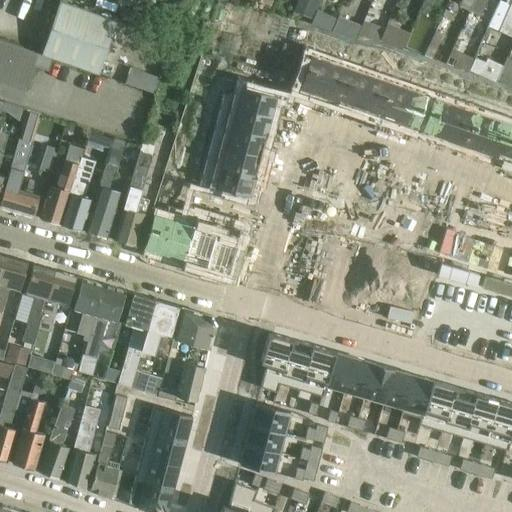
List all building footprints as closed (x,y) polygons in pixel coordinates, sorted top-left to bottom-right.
[(474,0),(462,0),(459,8),(469,12),(470,9),(474,0)] [(474,0),(470,9),(481,14),(487,0),(474,0)] [(511,0),(506,0),(494,29),(511,38),(511,0)] [(100,74),(118,21),(62,1),(43,54),(54,58),(100,74)] [(314,20),(317,12),(298,4),(294,12),(314,20)] [(204,56),(233,65),(240,42),(236,41),(244,15),(219,8),(204,56)] [(332,34),(338,21),(317,12),(314,20),(312,25),(332,34)] [(357,42),(359,36),(362,28),(338,20),(338,21),(332,34),(357,42)] [(380,43),(381,41),(385,29),(364,22),(362,28),(359,36),(380,43)] [(402,50),(408,35),(387,25),(385,29),(381,41),(402,50)] [(328,33),(325,41),(336,45),(339,37),(328,33)] [(43,54),(0,39),(0,82),(28,92),(36,67),(49,72),(54,58),(43,54)] [(347,40),(344,48),(356,51),(358,44),(347,40)] [(358,44),(356,51),(367,55),(370,48),(358,44)] [(388,45),(386,53),(397,57),(399,49),(388,45)] [(399,49),(397,57),(408,61),(411,53),(399,49)] [(310,54),(299,88),(319,95),(331,61),(310,54)] [(507,86),(511,75),(511,59),(507,57),(503,67),(495,82),(503,85),(507,86)] [(495,82),(503,67),(486,59),(484,63),(473,58),(467,70),(495,82)] [(331,61),(319,95),(338,101),(350,68),(331,61)] [(425,65),(422,72),(433,76),(436,68),(425,65)] [(229,86),(232,71),(210,67),(207,81),(229,86)] [(157,94),(162,79),(132,68),(126,84),(157,94)] [(350,68),(338,101),(358,108),(369,75),(350,68)] [(436,68),(433,76),(445,80),(447,72),(436,68)] [(369,75),(358,108),(377,115),(388,81),(369,75)] [(455,75),(453,83),(464,87),(467,79),(455,75)] [(388,81),(377,115),(396,121),(408,88),(388,81)] [(190,84),(187,96),(195,98),(198,87),(190,84)] [(243,87),(237,109),(271,118),(277,96),(243,87)] [(490,87),(488,95),(499,99),(502,91),(490,87)] [(408,88),(396,121),(417,128),(429,95),(408,88)] [(511,94),(502,91),(499,99),(510,103),(511,98),(511,94)] [(187,96),(183,107),(191,110),(195,98),(187,96)] [(434,97),(422,130),(443,137),(454,104),(434,97)] [(454,104),(443,137),(462,144),(474,111),(454,104)] [(237,109),(232,130),(266,139),(271,118),(237,109)] [(18,190),(40,114),(28,110),(0,207),(33,216),(42,185),(29,181),(26,192),(18,190)] [(474,111),(462,144),(481,151),(493,117),(474,111)] [(493,117),(481,151),(501,157),(511,124),(493,117)] [(511,124),(501,157),(511,161),(511,124)] [(232,130),(226,151),(260,160),(266,139),(232,130)] [(182,131),(180,139),(191,142),(194,135),(182,131)] [(0,166),(9,135),(0,132),(0,193),(5,177),(0,175),(0,166)] [(111,143),(89,136),(86,144),(109,151),(111,143)] [(180,139),(178,146),(189,150),(191,142),(180,139)] [(118,141),(115,149),(134,154),(136,146),(118,141)] [(61,225),(80,158),(82,151),(68,147),(56,187),(50,186),(40,219),(61,225)] [(226,151),(221,172),(255,181),(260,160),(226,151)] [(151,158),(139,155),(115,240),(136,247),(149,201),(140,198),(151,158)] [(337,155),(304,170),(316,195),(356,176),(350,162),(342,166),(337,155)] [(95,162),(80,158),(61,225),(83,231),(92,199),(84,197),(95,162)] [(174,159),(171,167),(183,170),(185,163),(174,159)] [(117,167),(106,164),(86,232),(108,238),(121,192),(111,189),(117,167)] [(221,172),(215,194),(249,203),(255,181),(221,172)] [(172,189),(170,197),(182,200),(184,192),(172,189)] [(184,192),(182,200),(193,203),(195,195),(184,192)] [(203,197),(201,206),(212,209),(214,200),(203,197)] [(325,242),(331,218),(319,215),(321,203),(294,197),(280,261),(317,269),(323,242),(325,242)] [(404,197),(393,237),(414,242),(424,203),(404,197)] [(214,200),(212,209),(222,211),(224,203),(214,200)] [(224,203),(222,211),(233,214),(235,206),(224,203)] [(235,206),(233,214),(243,217),(245,208),(235,206)] [(448,213),(446,227),(468,230),(470,216),(448,213)] [(155,215),(145,249),(165,255),(175,221),(155,215)] [(195,227),(185,260),(207,267),(220,222),(198,216),(195,227)] [(175,221),(165,255),(185,260),(195,227),(175,221)] [(220,222),(207,267),(225,272),(230,269),(242,229),(220,222)] [(424,259),(446,265),(449,255),(427,248),(424,259)] [(403,263),(418,269),(423,255),(407,250),(403,263)] [(28,263),(7,257),(0,281),(0,316),(1,313),(3,314),(10,288),(21,291),(28,263)] [(496,258),(492,269),(506,274),(510,263),(496,258)] [(468,261),(466,269),(485,273),(486,264),(468,261)] [(39,328),(55,271),(34,265),(26,292),(36,295),(22,341),(34,345),(39,328)] [(76,277),(55,271),(39,328),(51,332),(54,321),(59,302),(68,305),(76,277)] [(435,315),(274,271),(267,297),(427,341),(435,315)] [(464,276),(462,289),(502,296),(504,283),(464,276)] [(95,321),(105,286),(83,279),(74,310),(83,313),(81,321),(77,336),(90,339),(95,321)] [(451,305),(456,291),(439,284),(434,298),(451,305)] [(126,292),(105,286),(95,321),(90,339),(85,356),(96,359),(107,321),(107,319),(113,321),(117,322),(118,321),(126,292)] [(150,321),(156,301),(134,294),(126,321),(125,324),(135,327),(118,384),(131,388),(141,356),(150,321)] [(179,307),(156,301),(150,321),(141,356),(146,357),(147,353),(155,355),(160,335),(171,338),(179,307)] [(179,321),(169,359),(175,361),(179,342),(194,346),(189,364),(205,368),(216,325),(216,324),(212,317),(182,308),(179,321)] [(263,336),(256,361),(264,364),(258,389),(272,393),(274,383),(287,338),(279,336),(269,333),(263,336)] [(287,338),(274,383),(296,389),(300,374),(309,345),(302,343),(287,338)] [(300,374),(296,389),(317,395),(320,384),(330,351),(309,345),(300,374)] [(330,351),(320,384),(341,391),(351,357),(330,351)] [(55,362),(32,355),(27,370),(51,376),(55,362)] [(351,357),(341,391),(362,397),(372,363),(351,357)] [(196,402),(205,368),(189,364),(175,361),(169,359),(165,373),(182,377),(177,394),(161,389),(158,397),(175,402),(177,397),(196,402)] [(372,363),(362,397),(383,403),(392,369),(372,363)] [(10,429),(27,370),(14,366),(0,414),(0,459),(8,462),(17,431),(10,429)] [(392,369),(383,403),(403,409),(413,375),(392,369)] [(413,375),(403,409),(424,415),(434,381),(413,375)] [(424,415),(421,426),(442,432),(455,387),(434,381),(424,415)] [(455,387),(442,432),(464,438),(477,394),(465,391),(462,389),(455,387)] [(38,394),(33,393),(13,463),(35,469),(45,434),(35,431),(44,402),(36,400),(38,394)] [(477,394),(464,438),(485,445),(498,400),(477,394)] [(511,403),(498,400),(485,445),(507,451),(510,440),(511,433),(511,403)] [(69,402),(64,401),(38,472),(58,479),(70,448),(62,445),(74,410),(67,407),(69,402)] [(308,401),(304,413),(312,415),(315,403),(308,401)] [(254,402),(249,423),(283,432),(288,411),(254,402)] [(121,405),(118,417),(125,419),(129,407),(121,405)] [(153,405),(147,430),(186,440),(192,415),(153,405)] [(85,407),(65,482),(86,489),(95,455),(89,453),(100,411),(94,409),(85,407)] [(328,409),(325,421),(333,423),(336,411),(328,409)] [(349,415),(346,427),(353,429),(356,417),(349,415)] [(118,417),(114,428),(122,430),(125,419),(118,417)] [(356,417),(353,429),(361,431),(364,419),(356,417)] [(249,423),(243,443),(277,452),(283,432),(249,423)] [(309,427),(306,438),(313,440),(316,429),(309,427)] [(390,427),(387,439),(395,441),(398,429),(390,427)] [(398,429),(395,441),(402,443),(405,431),(398,429)] [(147,430),(140,454),(179,464),(180,460),(182,453),(184,445),(186,440),(147,430)] [(116,435),(107,433),(92,491),(103,495),(103,494),(111,496),(118,470),(108,466),(116,435)] [(321,434),(319,441),(331,444),(333,437),(321,434)] [(131,451),(134,439),(121,436),(118,448),(131,451)] [(319,441),(317,448),(329,451),(331,444),(319,441)] [(243,443),(238,464),(272,473),(277,452),(243,443)] [(303,446),(300,458),(308,460),(311,448),(303,446)] [(423,447),(419,458),(427,461),(430,449),(423,447)] [(317,448),(315,456),(327,459),(329,451),(317,448)] [(430,449),(427,461),(434,463),(437,451),(430,449)] [(437,451),(434,463),(441,465),(445,453),(437,451)] [(445,453),(441,465),(449,467),(452,455),(445,453)] [(136,471),(134,478),(173,488),(179,464),(140,454),(136,471)] [(315,456),(314,463),(325,466),(327,459),(315,456)] [(466,459),(462,471),(470,473),(473,462),(466,459)] [(473,462),(470,473),(477,475),(480,464),(473,462)] [(314,463),(312,470),(323,474),(325,466),(314,463)] [(480,464),(477,475),(484,477),(488,466),(480,464)] [(488,466),(484,477),(492,479),(495,468),(488,466)] [(298,467),(295,479),(303,481),(306,469),(298,467)] [(125,468),(123,475),(134,478),(136,471),(125,468)] [(312,470),(310,478),(321,481),(323,474),(312,470)] [(123,475),(121,483),(132,486),(134,478),(123,475)] [(256,475),(253,487),(261,489),(264,477),(256,475)] [(264,477),(261,489),(269,491),(272,479),(264,477)] [(132,486),(127,504),(147,511),(166,511),(168,506),(170,499),(173,488),(134,478),(132,486)] [(272,479),(269,491),(276,493),(279,481),(272,479)] [(219,504),(216,511),(243,511),(249,498),(253,487),(233,482),(226,507),(219,504)] [(434,500),(439,488),(426,483),(421,496),(434,500)] [(290,487),(286,498),(293,501),(298,490),(290,487)] [(298,490),(293,501),(301,504),(305,492),(298,490)] [(325,492),(321,504),(329,506),(333,495),(325,492)] [(333,495),(329,506),(336,509),(340,498),(333,495)] [(249,498),(243,511),(267,511),(270,506),(249,498)] [(347,500),(342,511),(343,511),(350,511),(354,503),(347,500)] [(354,503),(350,511),(359,511),(361,506),(354,503)]
